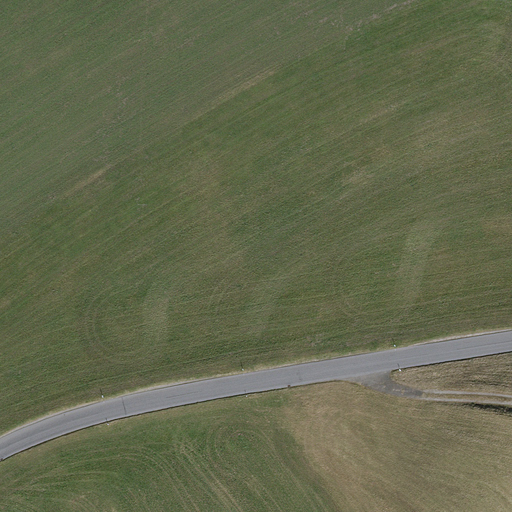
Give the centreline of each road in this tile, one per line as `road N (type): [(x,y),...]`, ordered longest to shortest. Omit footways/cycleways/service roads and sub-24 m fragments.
road 1 (residential): [(0,448),(133,403),(511,341)]
road 2 (track): [(350,366),(414,393),(511,402)]
